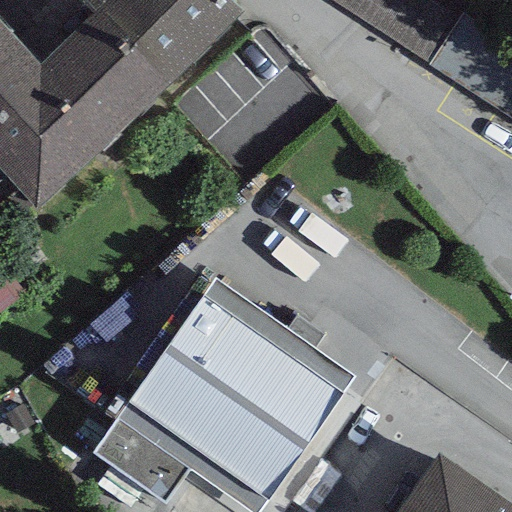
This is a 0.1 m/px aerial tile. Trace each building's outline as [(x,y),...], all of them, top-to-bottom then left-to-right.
[(95,0),(105,11),(167,88),(237,17),(219,0),(95,0)] [(511,47),(434,0),(319,0),(319,1),(511,119),(511,47)] [(36,70),(0,32),(0,175),(36,216),(167,88),(105,11),(36,70)] [(260,511),(354,380),(214,282),(92,455),(165,506),(188,472),(245,511),(260,511)] [(511,511),(511,510),(439,459),(401,511),(511,511)]
